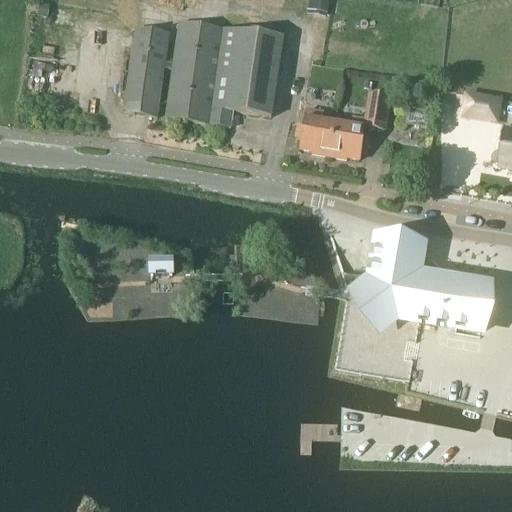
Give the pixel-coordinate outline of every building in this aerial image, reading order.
[(324,0),(314,0),(312,13),(327,16),(329,1),(324,0)] [(157,119),(163,83),(164,71),(174,72),(167,121),(231,130),(233,115),(272,120),(283,41),(179,27),(173,66),(166,65),(170,35),(137,31),(125,115),(157,119)] [(330,157),(330,160),(346,163),(347,160),(359,163),(361,153),(367,154),(369,143),(363,142),(365,129),(385,133),(391,101),(370,97),(365,123),(352,120),(350,129),(336,126),(330,157)] [(299,130),(297,141),(303,142),(302,152),(314,154),(313,157),(330,160),(330,157),(336,126),(322,124),(324,115),(309,112),(305,131),(299,130)] [(511,173),(511,135),(503,134),(496,171),(511,173)] [(348,295),(336,372),(410,384),(412,366),(413,363),(404,361),(406,343),(416,345),(417,341),(419,325),(456,331),(457,331),(481,335),(489,291),(488,291),(433,282),(433,285),(417,282),(422,252),(378,244),(372,281),(358,279),(344,276),(342,276),(348,295)] [(172,265),(151,265),(151,278),(172,277),(172,265)] [(511,331),(504,331),(500,354),(511,356),(511,354),(511,331)] [(510,416),(511,406),(511,402),(501,400),(497,413),(510,416)]
